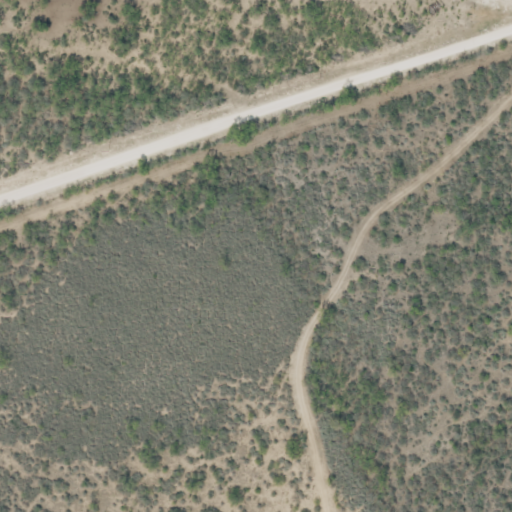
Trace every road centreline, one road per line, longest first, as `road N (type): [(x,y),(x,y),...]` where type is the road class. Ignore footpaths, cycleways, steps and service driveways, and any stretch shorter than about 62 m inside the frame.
road 1 (residential): [(511,29),(437,55),(417,35),(0,15)]
road 2 (residential): [(437,55),(0,202)]
